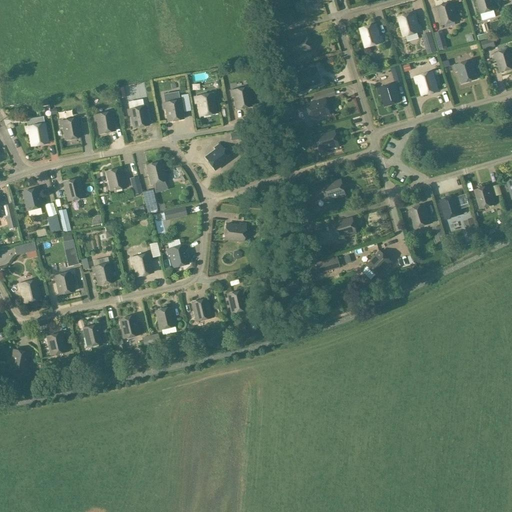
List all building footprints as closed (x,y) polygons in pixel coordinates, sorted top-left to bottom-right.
[(294,5),(292,0),(276,0),(279,10),(294,5)] [(494,4),(493,0),(476,0),(481,14),(498,9),(496,3),(494,4)] [(456,15),(452,3),(437,7),(443,25),(459,20),(458,15),(456,15)] [(417,26),(414,14),(399,18),(404,37),(421,32),(419,26),(417,26)] [(375,25),(361,29),(366,48),(383,43),(381,37),(379,38),(375,25)] [(299,55),(311,52),(307,37),(288,42),(293,59),(299,57),(299,55)] [(493,38),(481,42),(484,50),(496,46),(493,38)] [(448,49),(445,40),(437,42),(440,51),(448,49)] [(437,52),(434,43),(425,45),(428,55),(437,52)] [(497,60),(500,72),(511,68),(511,56),(510,50),(493,55),(495,60),(497,60)] [(458,71),(462,84),(477,79),(471,61),(455,66),(456,72),(458,71)] [(320,83),(316,68),(298,74),(303,91),(309,89),(308,87),(320,83)] [(422,95),(437,90),(431,72),(415,77),(416,83),(418,82),(422,95)] [(385,107),(400,102),(395,84),(378,89),(380,95),(381,94),(385,107)] [(236,109),(251,107),(248,88),(231,91),(232,97),(234,97),(236,109)] [(334,89),(314,94),(316,101),(336,95),(334,89)] [(181,95),(184,112),(191,111),(188,94),(181,95)] [(199,104),(201,116),(216,113),(212,95),(196,98),(197,104),(199,104)] [(180,100),(163,104),(164,110),(166,109),(168,122),(183,119),(180,100)] [(325,100),(307,105),(312,122),(318,120),(317,118),(330,114),(325,100)] [(265,115),(263,105),(253,108),(255,117),(265,115)] [(131,116),(133,129),(149,126),(145,107),(128,110),(129,116),(131,116)] [(111,112),(94,115),(95,121),(97,121),(99,134),(115,131),(111,112)] [(77,119),(60,122),(61,128),(63,127),(65,140),(80,137),(77,119)] [(32,146),(47,143),(44,125),(27,128),(28,134),(30,133),(32,146)] [(339,147),(335,132),(316,137),(321,154),(327,152),(326,150),(339,147)] [(290,153),(290,140),(283,139),(282,153),(290,153)] [(216,150),(206,158),(215,170),(230,159),(220,145),(215,148),(216,150)] [(151,185),(168,180),(167,174),(165,175),(162,162),(146,166),(151,185)] [(111,191),(128,187),(126,181),(124,182),(121,169),(106,173),(111,191)] [(68,201),(85,197),(84,191),(82,192),(79,179),(64,183),(68,201)] [(341,180),(323,186),(328,203),(333,201),(333,199),(345,195),(341,180)] [(490,186),(475,191),(480,209),(493,205),(497,204),(495,198),(493,199),(490,186)] [(38,189),(23,192),(27,211),(44,207),(43,201),(41,201),(38,189)] [(153,190),(143,192),(148,213),(158,210),(153,190)] [(301,195),(300,195),(293,198),(303,221),(311,217),(301,195)] [(459,209),(455,196),(441,201),(446,219),(463,214),(461,208),(459,209)] [(3,206),(8,230),(18,227),(12,204),(3,206)] [(410,210),(415,228),(432,223),(430,217),(428,218),(424,206),(410,210)] [(187,216),(185,207),(163,212),(166,221),(187,216)] [(71,230),(66,209),(58,211),(63,232),(71,230)] [(154,213),(157,225),(165,223),(162,211),(154,213)] [(344,239),(344,237),(356,233),(352,218),(334,224),(339,241),(344,239)] [(468,239),(471,238),(472,241),(479,239),(473,219),(463,221),(468,239)] [(309,239),(315,237),(311,223),(304,225),(309,239)] [(226,224),(224,240),(243,242),(246,225),(240,224),(239,226),(226,224)] [(440,226),(433,228),(437,243),(445,241),(440,226)] [(75,240),(65,241),(68,266),(78,264),(75,240)] [(16,256),(36,251),(34,242),(14,247),(16,256)] [(155,257),(161,255),(158,242),(152,244),(155,257)] [(173,268),(188,264),(184,246),(167,250),(168,256),(170,255),(173,268)] [(380,252),(367,266),(380,278),(384,273),(383,272),(392,263),(380,252)] [(137,276),(152,273),(148,254),(131,258),(132,264),(134,264),(137,276)] [(337,257),(310,265),(313,273),(317,272),(318,275),(340,268),(337,257)] [(96,273),(98,286),(114,282),(109,264),(92,268),(94,273),(96,273)] [(59,295),(74,291),(70,273),(53,277),(54,283),(56,282),(59,295)] [(22,290),(25,303),(40,299),(36,281),(18,285),(20,291),(22,290)] [(242,291),(227,295),(232,313),(249,309),(247,303),(245,304),(242,291)] [(207,299),(192,303),(196,321),(213,317),(212,312),(210,312),(207,299)] [(171,308),(155,311),(160,330),(177,326),(176,320),(174,321),(171,308)] [(124,338),(141,334),(140,329),(138,329),(135,316),(120,320),(124,338)] [(87,347),(105,343),(103,337),(101,338),(98,325),(83,328),(87,347)] [(186,330),(188,336),(195,335),(193,328),(186,330)] [(51,355),(68,351),(67,346),(65,346),(62,333),(47,337),(51,355)] [(144,347),(160,343),(158,334),(142,338),(144,347)] [(116,346),(120,364),(128,362),(124,344),(116,346)] [(27,372),(29,366),(27,366),(29,353),(14,350),(10,369),(27,372)]
